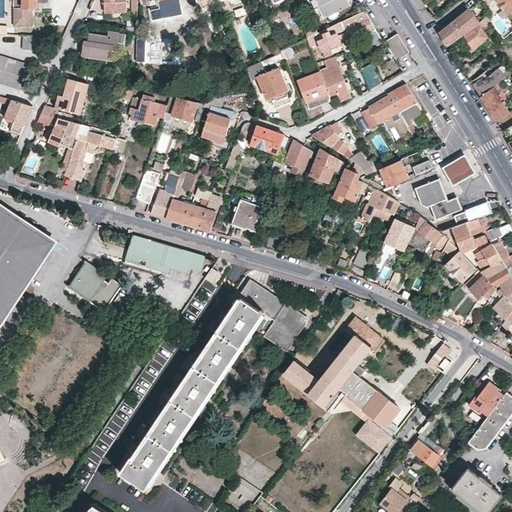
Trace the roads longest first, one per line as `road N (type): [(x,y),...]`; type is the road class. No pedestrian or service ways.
road 1 (residential): [(8,184),(345,282),(511,363)]
road 2 (residential): [(249,117),(306,129),(438,62)]
road 3 (residential): [(8,184),(87,0)]
road 4 (secondary): [(511,182),(438,62)]
road 5 (unknown): [(511,432),(488,456),(457,465),(419,511)]
